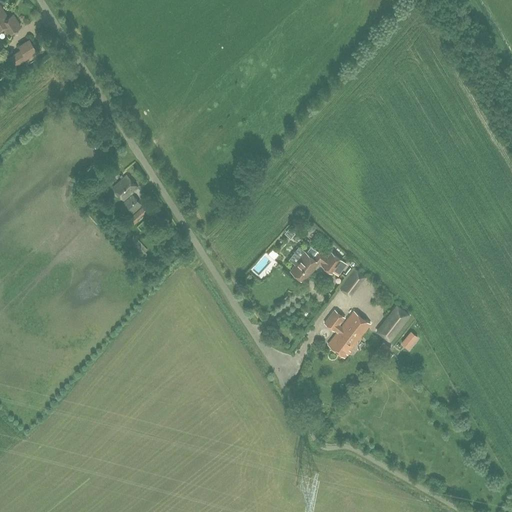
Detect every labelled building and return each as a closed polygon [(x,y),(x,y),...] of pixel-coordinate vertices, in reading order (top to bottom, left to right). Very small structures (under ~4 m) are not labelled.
[(0,28),(3,27),(8,34),(20,26),(13,15),(8,18),(0,5),(0,28)] [(9,60),(13,67),(37,52),(30,41),(20,48),(22,51),(9,60)] [(124,200),(138,187),(127,175),(113,188),(124,200)] [(130,216),(142,205),(132,194),(120,205),(130,216)] [(134,224),(138,220),(148,212),(143,207),(130,219),(134,224)] [(150,215),(163,230),(169,225),(157,209),(150,215)] [(307,280),(321,262),(322,263),(321,265),(332,274),(334,271),(339,275),(347,264),(330,251),(327,256),(319,250),(314,257),(306,251),(290,271),(305,282),(307,280)] [(339,288),(350,297),(366,277),(354,268),(339,288)] [(403,326),(407,320),(411,315),(397,304),(375,331),(390,343),(403,326)] [(344,357),(369,324),(354,311),(342,327),(339,324),(344,318),(335,311),(325,323),(338,332),(328,345),(344,357)] [(418,337),(411,331),(401,342),(408,348),(418,337)]
